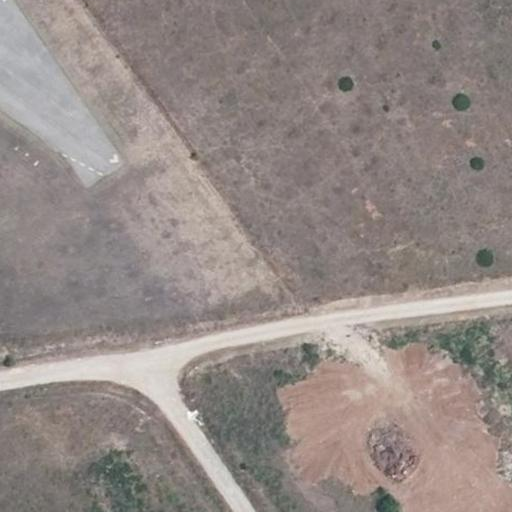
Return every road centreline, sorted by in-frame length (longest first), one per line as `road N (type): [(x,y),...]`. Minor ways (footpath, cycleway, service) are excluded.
road 1 (track): [(511,295),(358,313),(127,364)]
road 2 (track): [(247,511),(195,430),(127,364)]
road 3 (unclassified): [(127,364),(0,385)]
